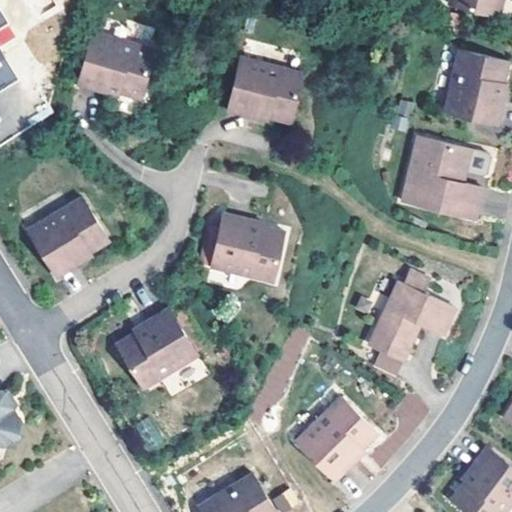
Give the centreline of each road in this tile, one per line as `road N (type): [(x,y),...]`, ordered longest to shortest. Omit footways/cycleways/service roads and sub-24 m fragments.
road 1 (residential): [(511,287),(460,405),(369,511)]
road 2 (residential): [(36,337),(166,256),(180,232),(198,153)]
road 3 (residential): [(106,449),(36,337)]
